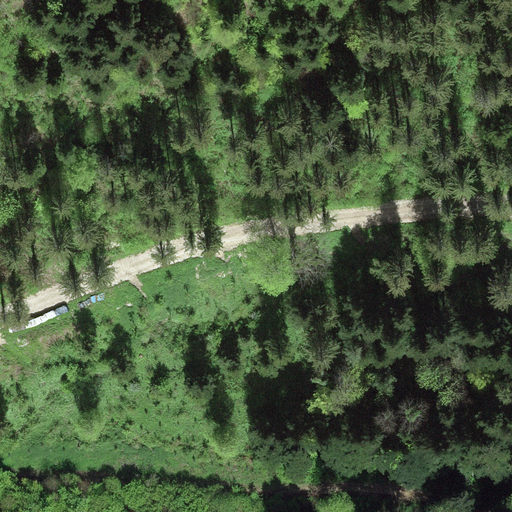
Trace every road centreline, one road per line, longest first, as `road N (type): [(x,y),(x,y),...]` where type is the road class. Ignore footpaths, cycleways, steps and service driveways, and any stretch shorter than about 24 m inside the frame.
road 1 (track): [(511,209),(194,245),(0,322)]
road 2 (track): [(0,476),(366,491),(472,511)]
